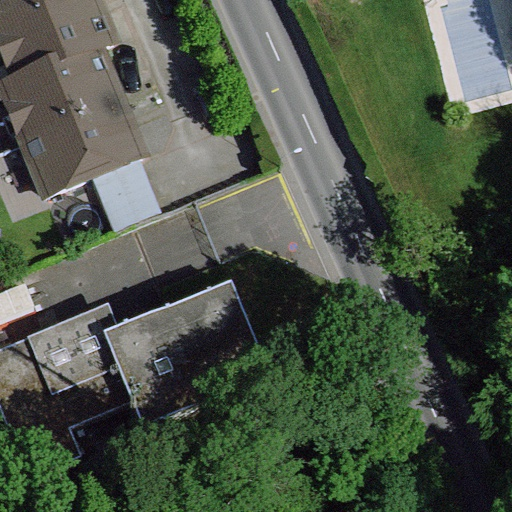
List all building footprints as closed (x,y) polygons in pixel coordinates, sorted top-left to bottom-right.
[(90,26),(79,0),(78,0),(0,32),(0,39),(18,87),(101,54),(116,48),(104,20),(90,26)] [(0,0),(0,32),(78,0),(0,0)] [(113,81),(101,54),(18,87),(4,93),(26,147),(108,113),(97,88),(113,81)] [(119,140),(108,113),(26,147),(49,201),(90,184),(145,161),(134,134),(119,140)] [(271,386),(233,292),(119,339),(108,344),(118,369),(57,397),(35,344),(0,357),(0,405),(31,483),(85,463),(75,434),(135,408),(147,437),(271,386)] [(108,313),(35,344),(57,397),(118,369),(108,344),(119,339),(108,313)]
